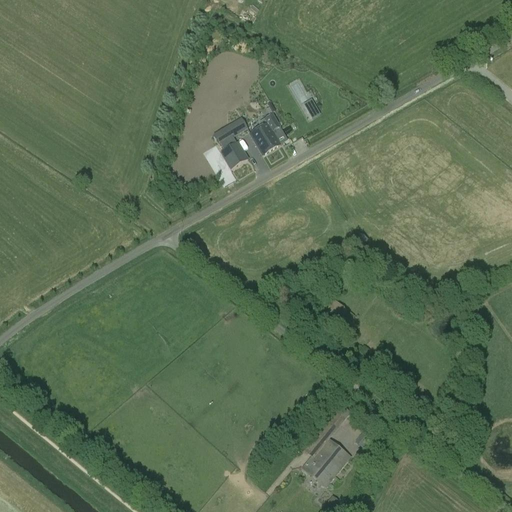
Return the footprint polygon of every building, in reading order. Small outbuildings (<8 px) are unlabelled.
[(259,128),(257,129),(271,152),(280,147),(273,134),(280,129),(273,116),(263,121),(266,126),(262,129),(259,128)] [(233,139),(248,130),(241,119),(226,128),(233,139)] [(256,130),(256,132),(249,136),(262,158),(271,152),(257,129),(256,130)] [(230,172),(249,161),(238,144),(219,155),(230,172)] [(325,313),(339,324),(347,312),(334,302),(325,313)] [(349,459),(329,442),(346,421),(333,411),(300,451),(311,460),(303,471),(325,489),(349,459)] [(332,498),(323,508),(327,511),(333,511),(340,504),(332,498)]
